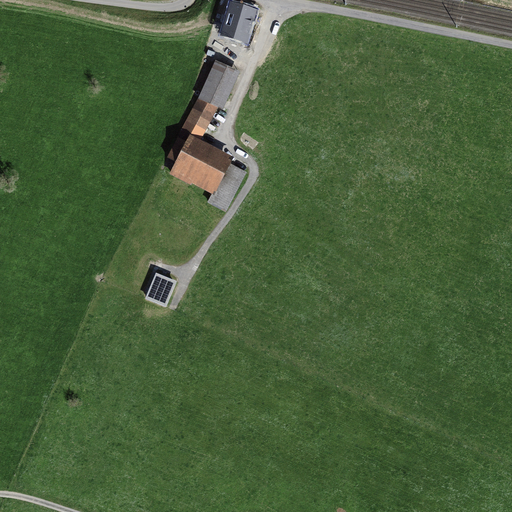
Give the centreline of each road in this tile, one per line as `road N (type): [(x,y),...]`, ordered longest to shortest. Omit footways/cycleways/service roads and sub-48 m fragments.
road 1 (track): [(171,308),(252,180),(252,167),(222,144),(277,0)]
road 2 (track): [(511,45),(277,0)]
